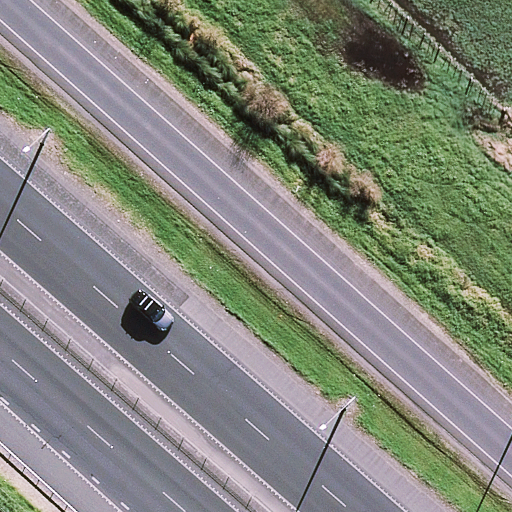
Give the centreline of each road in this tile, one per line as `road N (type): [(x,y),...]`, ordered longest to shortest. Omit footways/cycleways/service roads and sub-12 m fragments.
road 1 (motorway): [(10,0),(511,450)]
road 2 (motorway): [(0,181),(376,511)]
road 3 (motorway): [(187,511),(0,349)]
road 4 (motorway): [(168,511),(0,357)]
